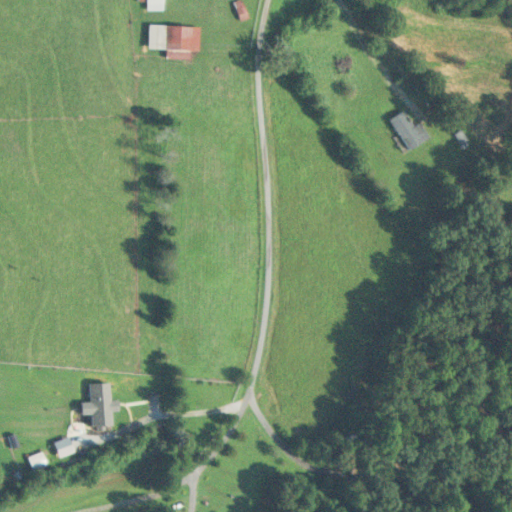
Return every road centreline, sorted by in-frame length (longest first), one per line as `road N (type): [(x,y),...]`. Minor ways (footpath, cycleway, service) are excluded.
road 1 (residential): [(74,511),(186,478),(219,444),(247,396),(267,271),(256,52),(265,0)]
road 2 (residential): [(247,396),(283,447),(316,467),(382,478),(511,477)]
